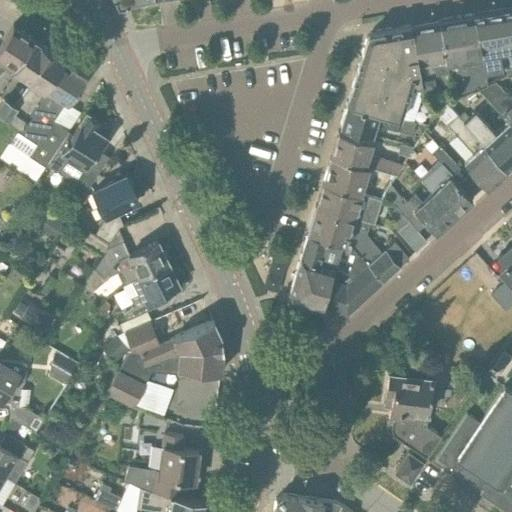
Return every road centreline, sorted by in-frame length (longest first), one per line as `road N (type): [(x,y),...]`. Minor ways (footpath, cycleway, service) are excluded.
road 1 (tertiary): [(254,454),(252,373),(234,302),(115,48)]
road 2 (residential): [(322,466),(347,332),(511,184)]
road 3 (residential): [(322,14),(262,244)]
road 4 (residential): [(115,48),(322,14)]
